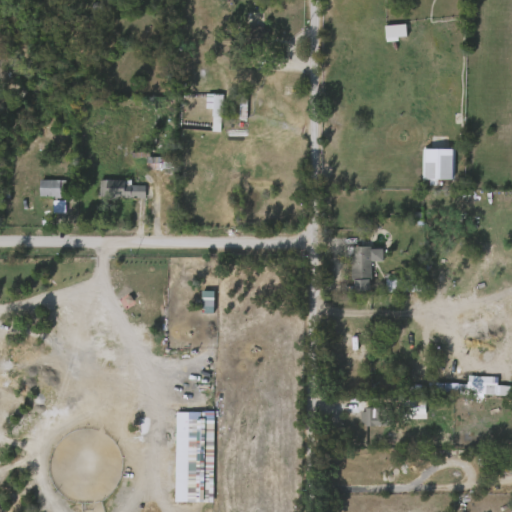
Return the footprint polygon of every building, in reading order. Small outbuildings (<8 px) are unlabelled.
[(266,50),(248,50),(248,26),(266,26),(266,35),(270,35),(269,45),(266,45),(266,50)] [(376,49),(397,47),(396,33),(375,35),(376,49)] [(224,94),(223,116),(213,116),(213,108),(207,108),(207,93),(224,94)] [(249,95),(249,120),(232,119),(233,94),(249,95)] [(457,149),(456,178),(445,178),(445,185),(430,184),(430,178),(426,178),(427,148),(457,149)] [(151,150),(152,156),(163,156),(170,158),(170,160),(178,160),(177,176),(170,176),(171,171),(164,171),(164,170),(148,169),(148,156),(133,157),(133,151),(151,150)] [(443,188),(443,158),(416,158),(416,194),(427,194),(427,188),(443,188)] [(140,178),(140,185),(146,185),(146,197),(101,197),(101,179),(132,179),(132,178),(140,178)] [(67,180),(66,198),(40,195),(41,179),(67,180)] [(30,205),(54,206),(54,189),(31,188),(30,205)] [(136,206),(136,194),(122,194),(122,189),(90,189),(90,206),(136,206)] [(358,246),(358,247),(370,247),(371,280),(351,281),(351,266),(348,248),(358,246)] [(391,275),(391,279),(427,279),(427,292),(386,292),(386,275),(391,275)] [(191,321),(204,321),(205,300),(192,299),(191,321)] [(500,395),(419,391),(419,400),(500,403),(500,395)] [(378,408),(384,408),(385,415),(392,415),(393,424),(385,424),(385,426),(368,426),(368,424),(363,424),(363,412),(368,412),(368,408),(378,408)] [(372,434),(372,419),(351,419),(351,434),(372,434)] [(205,421),(167,420),(167,442),(179,442),(178,510),(204,511),(205,421)]
